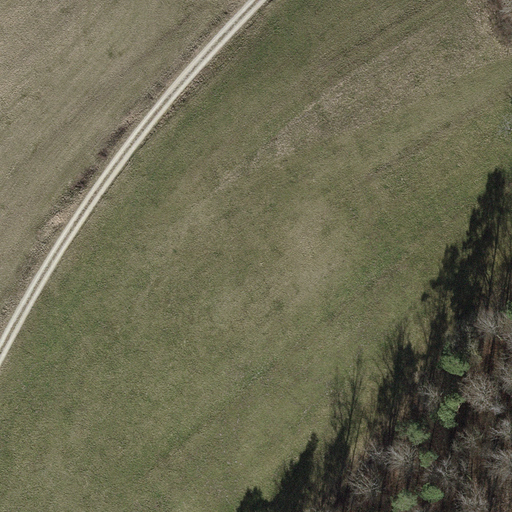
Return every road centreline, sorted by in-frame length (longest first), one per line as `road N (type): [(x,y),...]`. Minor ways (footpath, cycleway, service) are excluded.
road 1 (track): [(258,0),(110,171),(0,352)]
road 2 (track): [(312,511),(404,401),(511,295)]
